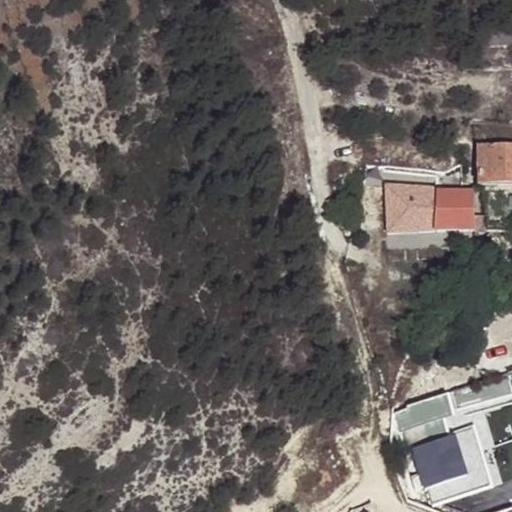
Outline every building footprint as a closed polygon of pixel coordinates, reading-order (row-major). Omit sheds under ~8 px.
[(511,28),(487,31),(490,50),(511,47),(511,28)] [(502,185),(500,145),(478,144),(477,184),(480,184),(502,185)] [(511,147),(503,147),(503,187),(511,187),(511,147)] [(417,229),(471,230),(470,195),(464,195),(464,187),(417,186),(417,229)] [(493,232),(504,234),(501,196),(481,197),(483,223),(483,225),(487,230),(493,232)] [(451,416),(444,393),(411,403),(418,425),(451,416)] [(451,438),(411,452),(422,491),(448,483),(465,478),(451,438)] [(354,511),(373,511),(366,503),(354,511)]
